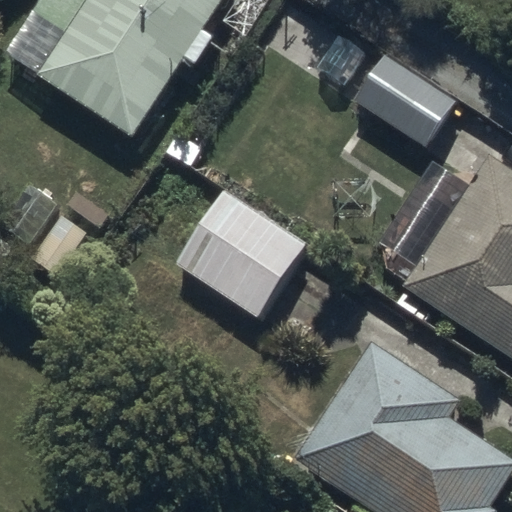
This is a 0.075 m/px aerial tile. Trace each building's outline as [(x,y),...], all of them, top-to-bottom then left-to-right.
[(106,0),(48,92),(141,152),(238,0),(106,0)] [(362,109),(435,157),(464,112),(390,65),(362,109)] [(511,183),(492,171),(407,302),(508,367),(511,369),(511,183)] [(182,277),(263,330),(312,254),(231,202),(182,277)] [(499,511),(511,492),(511,468),(456,433),(466,417),(373,358),(298,474),(357,511),(499,511)]
